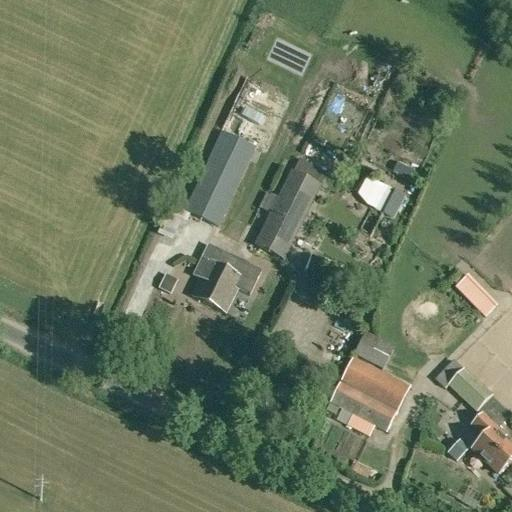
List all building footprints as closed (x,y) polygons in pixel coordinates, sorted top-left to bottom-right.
[(189,214),(219,228),(255,152),(221,136),(193,195),(181,189),(173,206),(173,207),(185,212),(189,214)] [(319,186),(293,173),(291,172),(276,202),(270,214),(254,248),(285,262),(321,187),(319,186)] [(356,233),(368,239),(381,215),(393,192),(385,187),(384,189),(366,179),(358,195),(369,209),(356,233)] [(209,247),(193,278),(200,281),(191,299),(224,316),(237,291),(249,297),(262,274),(209,247)] [(158,290),(170,296),(177,282),(165,276),(158,290)] [(455,290),(485,320),(497,308),(486,296),(468,277),(455,290)] [(372,334),(363,357),(393,370),(403,347),(372,334)] [(339,410),(341,411),(373,428),(386,435),(410,389),(381,374),(354,360),(330,405),(339,410)] [(444,391),(449,386),(481,417),(473,426),(486,437),(472,452),(499,477),(511,462),(511,451),(501,441),(503,439),(496,433),(511,417),(495,401),(464,373),(453,363),(439,378),(435,382),(444,391)]
